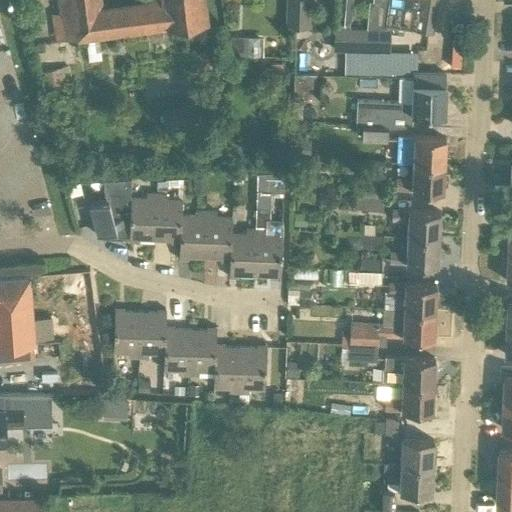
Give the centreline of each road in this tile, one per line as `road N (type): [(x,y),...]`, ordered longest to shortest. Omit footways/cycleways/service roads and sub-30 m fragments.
road 1 (residential): [(461,511),(485,0)]
road 2 (residential): [(279,302),(218,301),(124,274),(71,246),(0,252)]
